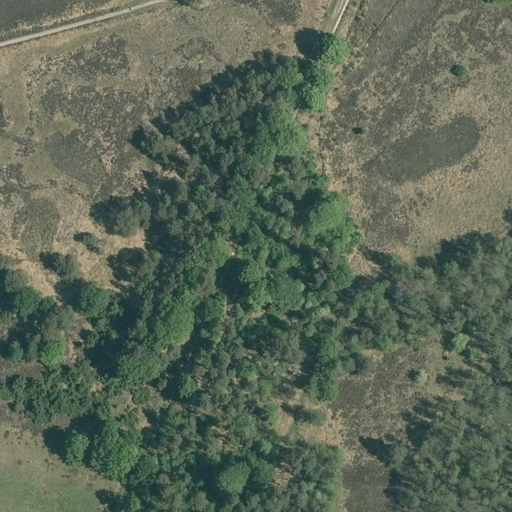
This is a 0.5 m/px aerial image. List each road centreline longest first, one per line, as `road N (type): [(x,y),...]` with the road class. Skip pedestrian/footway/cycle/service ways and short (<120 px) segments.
road 1 (track): [(117,511),(341,0)]
road 2 (track): [(164,0),(0,43)]
